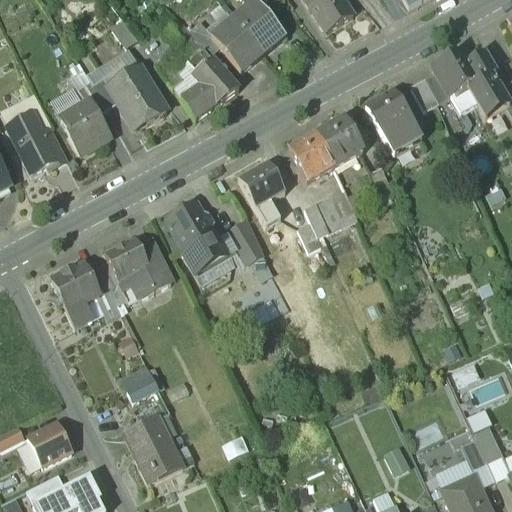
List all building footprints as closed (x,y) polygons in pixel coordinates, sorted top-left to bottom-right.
[(283,0),(289,8),(295,15),(306,33),(320,24),(333,17),(357,4),(353,0),(283,0)] [(408,0),(393,8),(407,33),(432,18),(421,0),(408,0)] [(265,23),(249,7),(240,15),(252,29),(253,28),(259,34),(269,26),(265,23)] [(274,13),(265,23),(269,26),(278,35),(287,26),(274,13)] [(306,33),(323,60),(350,44),(333,17),(320,24),(306,33)] [(259,34),(253,28),(252,29),(231,46),(261,82),(283,64),(259,34)] [(170,42),(157,52),(164,60),(177,49),(170,42)] [(261,82),(231,46),(211,62),(209,63),(215,70),(239,99),(261,82)] [(199,48),(186,60),(191,65),(204,79),(215,70),(209,63),(211,62),(199,48)] [(177,49),(164,60),(176,75),(191,65),(186,60),(177,49)] [(141,77),(130,63),(119,71),(130,85),(141,77)] [(176,75),(153,92),(170,114),(181,107),(176,101),(184,95),(183,94),(182,92),(185,90),(194,99),(211,87),(204,79),(191,65),(176,75)] [(458,74),(429,91),(433,97),(445,119),(447,121),(448,120),(463,112),(476,104),(466,87),(458,74)] [(493,95),(482,77),(466,87),(476,104),(463,112),(473,128),(481,142),(504,129),(507,127),(498,112),(489,98),(493,95)] [(194,99),(189,103),(198,112),(179,125),(193,146),(237,116),(211,87),(194,99)] [(176,101),(181,107),(189,103),(194,99),(185,90),(182,92),(183,94),(184,95),(176,101)] [(137,95),(107,113),(117,130),(134,157),(164,138),(137,95)] [(433,97),(422,103),(435,125),(445,119),(433,97)] [(100,103),(89,110),(105,137),(117,130),(107,113),(100,103)] [(422,103),(408,111),(421,133),(435,125),(422,103)] [(511,108),(511,106),(498,112),(507,127),(504,129),(511,144),(511,143),(511,108)] [(105,137),(89,110),(73,120),(81,133),(88,129),(96,143),(105,137)] [(463,112),(448,120),(458,137),(473,128),(463,112)] [(389,115),(375,123),(374,121),(363,127),(365,129),(362,131),(379,158),(405,143),(389,115)] [(81,133),(60,147),(69,162),(68,162),(80,183),(109,164),(96,143),(88,129),(81,133)] [(340,142),(312,158),(331,191),(359,174),(340,142)] [(31,143),(7,155),(31,201),(48,193),(50,197),(57,193),(40,161),(31,143)] [(405,143),(379,158),(391,179),(418,164),(405,143)] [(66,188),(50,156),(40,161),(57,193),(66,188)] [(312,158),(284,175),(303,207),(331,191),(312,158)] [(263,188),(236,203),(252,230),(265,222),(278,214),(263,188)] [(393,222),(380,195),(359,205),(373,232),(393,222)] [(218,204),(214,206),(220,215),(224,213),(218,204)] [(356,246),(345,221),(305,239),(307,243),(317,264),(356,246)] [(265,222),(252,230),(262,247),(275,240),(265,222)] [(226,280),(194,227),(165,244),(182,274),(180,275),(194,299),(226,280)] [(317,264),(307,243),(292,250),(308,283),(322,276),(317,264)] [(246,244),(224,257),(242,287),(261,276),(246,244)] [(134,262),(104,277),(107,284),(117,304),(126,299),(147,289),(138,271),(134,262)] [(148,266),(138,271),(147,289),(126,299),(136,320),(167,305),(148,266)] [(107,284),(95,290),(112,323),(123,318),(117,304),(107,284)] [(93,286),(83,292),(97,320),(95,321),(102,336),(105,343),(118,336),(112,323),(95,290),(93,286)] [(81,288),(50,304),(74,351),(90,343),(82,328),(95,321),(97,320),(83,292),(81,288)] [(95,321),(82,328),(90,343),(102,336),(95,321)] [(129,359),(120,364),(126,375),(134,370),(129,359)] [(461,373),(454,359),(442,364),(449,379),(461,373)] [(145,388),(120,400),(126,411),(150,399),(145,388)] [(150,399),(126,411),(132,423),(156,411),(150,399)] [(382,408),(378,400),(359,408),(363,417),(382,408)] [(158,438),(124,455),(148,504),(182,488),(158,438)] [(55,444),(25,459),(40,488),(70,473),(55,444)] [(15,448),(0,456),(0,471),(22,461),(15,448)] [(489,450),(473,457),(484,481),(500,473),(489,450)] [(248,467),(241,451),(220,461),(227,477),(248,467)] [(500,473),(484,481),(473,457),(459,464),(470,488),(472,492),(473,492),(480,506),(508,493),(509,492),(502,476),(500,473)] [(408,484),(398,463),(383,470),(393,491),(408,484)] [(511,470),(502,476),(509,492),(511,491),(511,470)] [(482,511),(480,506),(473,492),(472,492),(454,500),(439,507),(441,511),(482,511)] [(29,511),(59,511),(65,509),(57,495),(29,510),(29,511)] [(59,511),(95,511),(88,498),(65,509),(59,511)]
